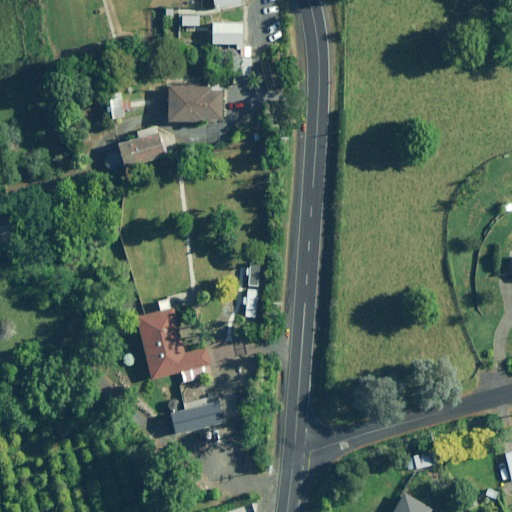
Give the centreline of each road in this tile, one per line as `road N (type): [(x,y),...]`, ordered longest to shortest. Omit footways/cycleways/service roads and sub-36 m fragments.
road 1 (tertiary): [(308,0),(318,90),(295,449)]
road 2 (unclassified): [(295,449),(511,392)]
